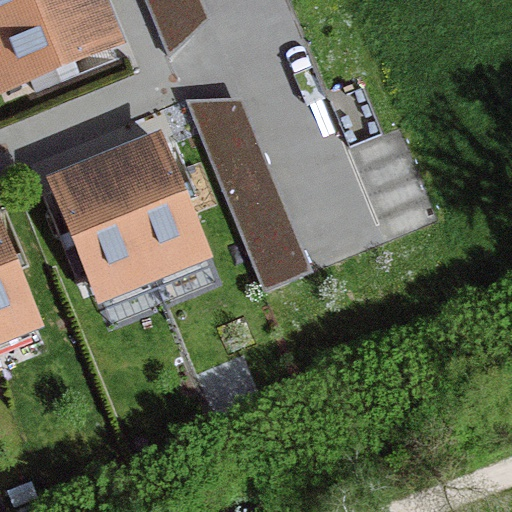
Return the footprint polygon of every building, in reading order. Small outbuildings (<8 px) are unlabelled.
[(0,0),(0,77),(6,91),(115,47),(105,20),(96,0),(0,0)] [(146,0),(168,54),(206,20),(198,0),(146,0)] [(308,269),(239,100),(189,103),(264,287),(308,269)] [(163,146),(133,158),(90,175),(55,189),(97,293),(204,249),(163,146)] [(0,236),(0,333),(34,320),(0,236)]
